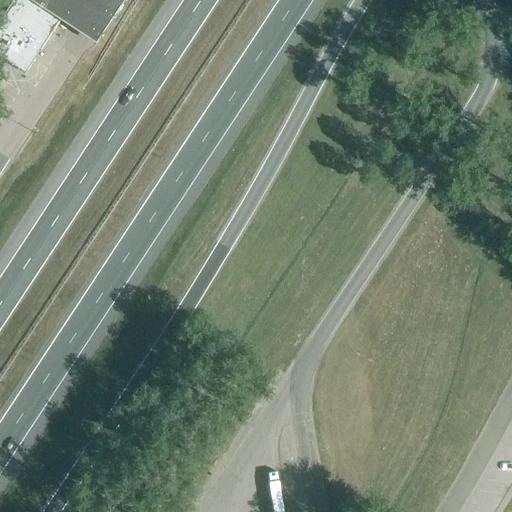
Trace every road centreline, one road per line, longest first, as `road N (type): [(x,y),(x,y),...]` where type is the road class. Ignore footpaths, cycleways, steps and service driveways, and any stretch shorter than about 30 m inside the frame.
road 1 (motorway): [(0,448),(296,0)]
road 2 (motorway): [(200,0),(0,304)]
